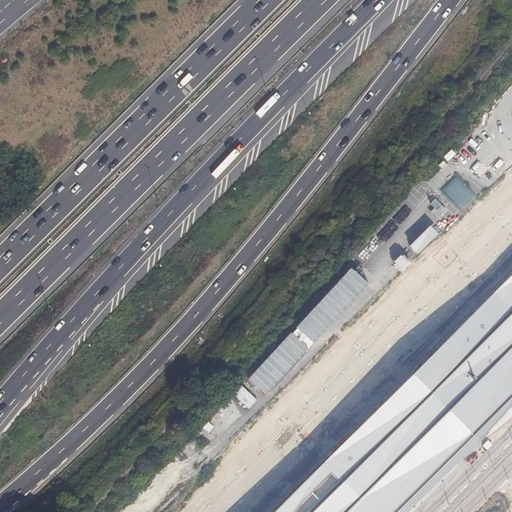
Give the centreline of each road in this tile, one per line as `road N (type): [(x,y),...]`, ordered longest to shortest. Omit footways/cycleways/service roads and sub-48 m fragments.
road 1 (motorway): [(0,504),(175,338),(450,0)]
road 2 (motorway): [(0,403),(188,193),(378,0)]
road 3 (motorway): [(0,318),(322,0)]
road 4 (motorway): [(269,0),(0,264)]
